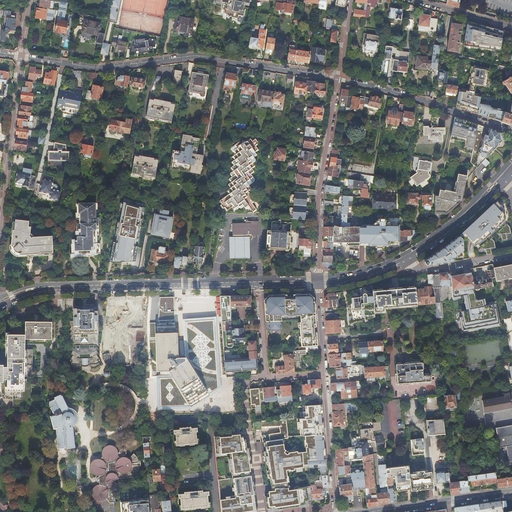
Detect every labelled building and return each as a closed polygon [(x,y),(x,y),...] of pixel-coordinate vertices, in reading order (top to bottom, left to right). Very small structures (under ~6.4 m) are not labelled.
[(49,8),(51,1),(47,0),(40,0),(40,7),(49,8)] [(121,0),(113,0),(108,22),(117,23),(121,0)] [(214,0),(214,1),(224,3),(225,3),(223,10),(223,11),(223,12),(224,12),(224,13),(224,14),(225,14),(229,17),(229,16),(230,16),(230,17),(236,18),(236,19),(236,20),(236,21),(237,21),(237,22),(238,22),(239,22),(240,22),(240,21),(241,21),(241,20),(241,19),(242,19),(244,10),(242,10),(243,5),(243,3),(249,4),(249,0),(214,0)] [(277,0),(275,10),(283,11),(292,13),(294,1),(285,0),(284,1),(284,2),(282,1),(277,0)] [(68,3),(59,2),(58,10),(66,12),(68,3)] [(55,10),(37,7),(36,17),(47,19),(47,20),(51,21),(51,20),(53,20),(55,10)] [(390,8),(389,18),(394,18),(394,19),(401,20),(402,9),(390,8)] [(354,9),(353,15),(365,17),(366,11),(354,9)] [(418,29),(428,30),(429,15),(420,14),(418,29)] [(2,29),(1,41),(5,41),(6,36),(6,33),(7,32),(8,32),(9,32),(9,31),(10,31),(10,30),(15,30),(16,18),(7,17),(6,29),(2,29)] [(177,17),(174,30),(191,33),(194,19),(177,17)] [(85,19),(82,32),(98,35),(101,23),(85,19)] [(57,20),(55,32),(61,33),(61,32),(66,33),(68,22),(57,20)] [(259,33),(257,47),(263,48),(266,30),(263,29),(264,25),(261,24),(259,33)] [(452,24),(447,50),(457,52),(462,25),(452,24)] [(112,35),(110,46),(116,47),(115,49),(125,51),(127,42),(121,41),(123,29),(120,29),(118,36),(112,35)] [(511,32),(503,30),(502,38),(511,40),(511,32)] [(251,32),(249,45),(257,47),(259,33),(251,32)] [(364,33),(363,45),(365,45),(364,50),(376,52),(379,36),(364,33)] [(268,34),(265,53),(269,53),(270,52),(273,52),(275,39),(269,38),(270,34),(268,34)] [(146,38),(134,39),(135,44),(141,44),(142,47),(134,48),(134,45),(132,46),(130,53),(136,54),(136,51),(138,51),(139,53),(148,52),(147,48),(149,48),(149,49),(149,50),(150,50),(152,50),(153,49),(153,48),(153,47),(153,46),(155,47),(155,44),(156,44),(156,41),(156,39),(149,38),(149,40),(146,39),(146,38)] [(108,45),(103,44),(99,63),(103,63),(105,55),(106,55),(108,45)] [(290,46),(287,60),(294,61),(296,50),(293,50),(294,46),(291,46),(290,46)] [(386,47),(384,58),(387,59),(389,59),(388,70),(393,71),(397,72),(397,71),(400,51),(396,50),(397,48),(389,47),(386,47)] [(314,48),(312,60),(319,61),(319,60),(323,60),(324,51),(320,50),(320,49),(314,48)] [(433,49),(432,56),(431,62),(430,66),(437,67),(438,58),(435,58),(436,53),(439,54),(440,50),(433,49)] [(296,50),(294,61),(294,66),(298,66),(298,62),(309,63),(310,55),(308,54),(309,52),(296,50)] [(409,52),(400,51),(397,71),(406,72),(408,61),(409,52)] [(426,66),(430,66),(431,62),(427,61),(428,58),(417,56),(416,67),(421,68),(420,69),(421,70),(424,71),(426,70),(426,66)] [(480,100),(481,96),(474,95),(474,93),(476,85),(487,87),(490,69),(474,65),(474,66),(472,73),(471,73),(470,77),(471,77),(470,84),(469,91),(466,90),(465,92),(458,91),(455,106),(477,114),(480,100)] [(506,67),(498,65),(497,73),(504,74),(506,67)] [(23,86),(22,92),(31,93),(33,81),(35,81),(36,76),(41,76),(42,71),(35,70),(36,68),(31,67),(29,80),(27,80),(26,86),(23,86)] [(241,67),(236,67),(235,74),(226,73),(223,89),(231,90),(231,87),(235,87),(237,74),(239,75),(241,67)] [(437,74),(437,77),(438,77),(438,79),(441,80),(441,82),(446,82),(447,72),(443,71),(443,68),(440,67),(438,74),(437,74)] [(0,82),(6,84),(13,85),(13,81),(7,80),(7,76),(8,76),(9,73),(8,73),(8,72),(0,70),(0,82)] [(46,73),(44,83),(54,85),(57,71),(56,70),(54,70),(52,71),(51,74),(46,73)] [(175,70),(175,75),(173,82),(180,84),(183,71),(176,70),(175,70)] [(191,84),(190,83),(187,98),(204,101),(205,92),(206,93),(209,75),(203,74),(202,72),(198,71),(197,73),(192,72),(191,81),(191,84)] [(115,83),(128,85),(130,77),(121,75),(120,76),(119,76),(118,77),(117,77),(115,83)] [(132,77),(130,86),(143,88),(145,79),(132,77)] [(511,79),(510,77),(502,82),(504,85),(505,84),(511,93),(511,92),(511,79)] [(311,78),(308,78),(306,91),(315,92),(316,83),(316,82),(311,81),(311,78)] [(295,82),(294,92),(305,94),(306,84),(303,83),(303,82),(296,81),(296,82),(295,82)] [(458,83),(447,81),(444,102),(448,104),(449,93),(456,94),(458,83)] [(251,94),(255,95),(256,86),(252,85),(242,83),(240,93),(251,95),(251,94)] [(315,92),(315,93),(324,94),(325,88),(323,88),(324,84),(316,83),(315,92)] [(103,87),(94,85),(92,91),(87,90),(86,98),(91,99),(91,97),(101,99),(103,87)] [(342,88),(340,102),(347,103),(348,96),(350,86),(346,85),(342,88)] [(273,93),(274,92),(263,90),(263,88),(261,87),(260,90),(260,89),(258,100),(263,101),(262,106),(271,107),(271,106),(272,100),(273,93)] [(60,90),(56,112),(78,116),(83,90),(75,88),(74,93),(60,90)] [(22,92),(21,97),(22,97),(24,98),(23,100),(32,102),(33,94),(31,93),(22,92)] [(272,100),(271,106),(277,106),(277,104),(281,105),(283,95),(279,94),(279,93),(274,92),(273,93),(272,100)] [(511,96),(500,94),(499,100),(498,105),(495,119),(511,125),(511,103),(511,111),(511,112),(511,113),(505,111),(507,102),(509,103),(511,96)] [(364,98),(363,104),(379,108),(381,99),(378,98),(378,96),(375,95),(374,97),(365,95),(364,98)] [(480,100),(477,114),(495,119),(498,99),(492,98),(492,97),(481,95),(481,96),(480,100)] [(346,108),(346,109),(350,110),(351,108),(358,109),(357,111),(362,112),(363,104),(364,98),(360,97),(360,98),(348,96),(347,103),(346,108)] [(149,100),(146,117),(171,122),(175,105),(171,104),(171,103),(154,99),(153,100),(149,100)] [(313,107),(312,117),(321,118),(322,112),(321,112),(321,108),(322,108),(323,105),(316,104),(316,107),(313,107)] [(20,108),(19,114),(28,115),(30,115),(31,107),(23,106),(22,108),(21,108),(20,108)] [(389,111),(387,122),(398,124),(400,113),(396,112),(397,110),(396,108),(394,108),(393,109),(392,111),(389,111)] [(403,111),(401,123),(402,123),(402,124),(406,125),(406,123),(412,124),(414,113),(403,111)] [(19,114),(18,125),(20,125),(19,127),(20,127),(22,127),(23,125),(28,126),(29,122),(27,121),(28,115),(19,114)] [(472,153),(478,124),(455,117),(450,138),(464,141),(462,150),(465,151),(464,152),(472,153)] [(111,120),(110,129),(115,130),(114,131),(118,132),(117,133),(120,134),(121,132),(124,133),(124,132),(129,133),(131,120),(126,119),(125,123),(111,120)] [(428,135),(428,139),(437,139),(437,142),(443,142),(443,134),(445,134),(445,128),(438,128),(438,125),(438,121),(431,120),(431,126),(434,127),(434,128),(429,128),(429,126),(423,126),(423,135),(428,135)] [(472,153),(469,165),(467,175),(466,179),(497,145),(496,144),(495,144),(496,141),(500,142),(501,141),(499,131),(478,124),(472,153)] [(304,136),(315,137),(315,133),(314,133),(315,127),(310,127),(306,126),(304,136)] [(17,128),(17,134),(18,134),(17,137),(27,138),(29,130),(17,128)] [(172,149),(169,168),(200,174),(203,155),(195,154),(198,139),(191,138),(191,136),(183,134),(179,151),(172,149)] [(229,193),(218,201),(221,204),(219,205),(222,208),(223,207),(226,210),(233,205),(236,209),(239,206),(241,208),(244,206),(246,209),(249,207),(253,212),(257,209),(252,203),(254,201),(251,198),(253,197),(248,191),(252,188),(249,185),(253,182),(250,179),(253,177),(251,174),(255,171),(252,168),(255,166),(253,162),(256,160),(254,157),(257,154),(256,152),(259,150),(256,145),(259,143),(255,138),(252,140),(250,138),(247,140),(246,139),(244,141),(242,139),(234,145),(236,148),(233,151),(235,154),(232,156),(234,159),(231,162),(233,165),(230,167),(233,171),(229,173),(232,176),(228,179),(231,182),(228,184),(230,187),(227,190),(229,193)] [(304,138),(303,147),(313,148),(314,139),(304,138)] [(16,141),(15,146),(16,146),(16,149),(26,150),(27,142),(16,141)] [(66,145),(58,143),(58,148),(62,149),(62,150),(58,150),(58,151),(54,150),(54,152),(49,151),(48,160),(54,160),(54,165),(62,165),(62,161),(69,161),(69,152),(66,152),(66,145)] [(82,144),(81,152),(92,155),(93,146),(82,144)] [(285,157),(286,150),(277,148),(277,152),(276,152),(275,159),(285,160),(285,157)] [(303,160),(311,161),(313,152),(307,152),(307,151),(302,150),(301,156),(304,156),(303,160)] [(134,156),(132,174),(155,178),(158,160),(154,160),(154,158),(139,156),(138,157),(134,156)] [(354,158),(354,159),(353,165),(370,167),(372,160),(354,158)] [(329,166),(328,175),(336,177),(338,177),(339,172),(340,167),(339,167),(340,159),(336,159),(335,165),(334,165),(334,167),(329,166)] [(298,172),(309,173),(311,162),(300,160),(299,165),(298,165),(297,168),(299,168),(298,172)] [(417,172),(410,177),(412,180),(413,179),(415,182),(414,182),(417,186),(421,183),(422,183),(426,180),(426,179),(430,176),(430,175),(429,173),(427,173),(428,171),(429,171),(430,170),(432,163),(431,162),(419,160),(418,169),(416,170),(417,172)] [(37,180),(37,177),(36,177),(31,176),(32,170),(24,169),(23,175),(17,174),(17,178),(16,184),(15,187),(28,189),(28,187),(29,189),(33,189),(34,189),(35,189),(37,180)] [(352,173),(351,179),(373,182),(374,176),(352,173)] [(441,181),(438,195),(435,195),(435,222),(449,211),(452,209),(464,197),(463,197),(466,179),(467,175),(458,173),(457,180),(458,180),(457,184),(441,181)] [(297,178),(296,182),(308,184),(309,175),(299,174),(298,178),(297,178)] [(345,185),(362,188),(362,183),(364,184),(364,181),(350,179),(346,178),(345,178),(345,180),(346,180),(345,185)] [(54,182),(42,179),(41,185),(40,192),(51,194),(50,199),(59,201),(61,192),(58,191),(52,190),(53,184),(54,182)] [(362,188),(361,189),(360,197),(368,198),(369,189),(366,188),(367,187),(370,187),(370,182),(364,181),(364,184),(362,183),(362,188)] [(315,190),(300,187),(300,192),(293,191),(293,194),(293,202),(292,218),(305,219),(306,214),(306,210),(307,200),(307,197),(307,193),(312,194),(315,194),(315,190)] [(407,192),(407,203),(412,203),(412,204),(418,204),(418,199),(420,199),(420,194),(418,194),(418,192),(407,192)] [(375,197),(376,197),(376,198),(378,199),(387,200),(387,207),(395,207),(395,202),(397,202),(397,195),(384,195),(384,193),(375,193),(375,197)] [(422,195),(422,206),(423,206),(423,209),(431,209),(431,206),(432,206),(432,200),(431,200),(431,195),(430,195),(422,195)] [(491,238),(496,233),(506,223),(511,219),(507,198),(500,197),(491,206),(484,213),(481,216),(477,220),(475,222),(463,231),(459,235),(463,240),(468,240),(474,246),(477,243),(481,247),(491,238)] [(145,204),(125,198),(115,263),(134,262),(145,204)] [(378,199),(376,198),(376,200),(373,200),(373,208),(381,207),(381,206),(384,206),(384,207),(387,207),(387,200),(378,199)] [(71,254),(92,253),(100,253),(99,243),(97,243),(97,234),(99,234),(99,217),(97,218),(96,202),(79,203),(80,212),(76,213),(76,219),(79,219),(79,224),(77,223),(77,244),(71,244),(71,254)] [(159,214),(154,213),(151,231),(156,232),(155,235),(164,237),(164,234),(169,235),(173,216),(168,215),(169,211),(160,209),(159,214)] [(351,211),(351,215),(351,220),(359,220),(359,211),(351,211)] [(333,235),(333,241),(333,243),(333,245),(338,245),(339,245),(340,244),(341,244),(341,243),(342,243),(342,242),(342,241),(344,241),(346,241),(346,242),(347,243),(347,244),(348,244),(350,245),(357,245),(357,244),(359,244),(359,226),(359,220),(351,220),(351,215),(347,214),(347,216),(341,216),(332,215),(332,226),(333,226),(333,235)] [(402,219),(402,216),(388,216),(388,225),(375,225),(373,226),(363,226),(363,233),(363,245),(376,245),(384,245),(389,245),(389,242),(399,242),(399,235),(399,225),(402,224),(402,219)] [(388,225),(388,216),(385,216),(385,221),(377,221),(377,225),(373,225),(373,226),(375,225),(388,225)] [(10,244),(10,245),(10,247),(10,249),(11,252),(12,253),(13,254),(16,256),(19,256),(26,256),(28,256),(28,257),(29,257),(30,257),(31,256),(33,255),(50,255),(51,254),(51,253),(51,252),(53,252),(52,235),(33,236),(33,235),(32,234),(31,233),(30,233),(31,226),(29,226),(29,221),(16,219),(16,221),(14,221),(13,222),(11,236),(12,237),(11,244),(10,244)] [(267,230),(266,248),(267,248),(270,248),(270,249),(274,249),(274,247),(277,247),(277,244),(280,244),(279,247),(282,247),(281,249),(286,250),(286,249),(288,249),(290,249),(290,242),(290,239),(291,222),(281,222),(281,220),(278,220),(278,222),(272,221),(271,230),(267,230)] [(245,221),(245,223),(232,223),(232,235),(232,237),(232,239),(250,239),(252,237),(252,235),(258,234),(258,221),(245,221)] [(501,238),(506,237),(506,234),(511,233),(509,227),(506,223),(496,233),(501,238)] [(406,224),(402,224),(399,225),(399,235),(399,242),(399,245),(401,245),(407,241),(418,234),(416,230),(411,230),(406,226),(406,224)] [(324,226),(323,235),(333,235),(333,226),(332,226),(324,226)] [(463,240),(459,235),(455,239),(450,243),(445,246),(439,251),(433,254),(428,258),(425,260),(424,261),(424,262),(424,263),(424,264),(425,264),(426,265),(427,265),(449,263),(453,262),(453,261),(453,260),(453,259),(453,258),(463,251),(463,241),(463,240)] [(232,237),(229,237),(230,259),(251,258),(250,239),(232,239),(232,237)] [(299,238),(299,247),(298,249),(303,250),(304,247),(311,248),(312,240),(299,238)] [(481,247),(486,253),(491,252),(491,249),(495,248),(494,241),(491,238),(481,247)] [(152,249),(150,260),(156,261),(156,259),(166,261),(168,249),(165,248),(165,246),(160,245),(158,246),(157,250),(152,249)] [(193,254),(193,260),(198,261),(198,262),(202,263),(204,247),(194,246),(193,254)] [(323,262),(333,262),(333,249),(323,249),(323,262)] [(182,255),(175,254),(172,272),(178,272),(180,263),(186,264),(192,265),(192,263),(193,260),(193,254),(189,253),(188,255),(182,254),(182,255)] [(472,282),(473,288),(493,285),(491,277),(494,276),(493,269),(493,268),(492,264),(486,265),(488,277),(481,278),(481,276),(476,277),(477,281),(472,282)] [(511,264),(493,268),(493,269),(495,280),(511,277),(511,264)] [(465,269),(460,270),(460,276),(462,291),(462,295),(466,294),(466,289),(473,288),(472,282),(472,279),(466,280),(465,269)] [(433,282),(434,296),(435,303),(441,302),(440,287),(441,287),(441,288),(451,287),(450,278),(450,272),(432,275),(433,282)] [(450,278),(451,287),(452,292),(457,292),(462,291),(460,276),(450,278)] [(415,289),(417,305),(435,303),(434,296),(432,296),(431,286),(425,287),(425,288),(415,289)] [(350,322),(374,316),(374,312),(373,293),(372,293),(369,294),(368,290),(364,287),(350,291),(350,292),(348,294),(348,295),(347,295),(347,300),(348,301),(349,303),(348,304),(348,306),(349,307),(349,309),(348,310),(348,313),(349,313),(350,315),(349,316),(349,323),(350,322)] [(415,287),(372,291),(373,293),(374,312),(384,311),(384,308),(417,305),(415,289),(415,287)] [(324,298),(325,307),(335,307),(334,293),(328,294),(324,298)] [(316,327),(314,298),(309,294),(293,294),(293,297),(286,297),(286,294),(269,295),(264,300),(266,330),(269,330),(281,330),(281,316),(288,315),(293,315),(301,315),(301,322),(300,322),(302,346),(305,346),(317,345),(317,332),(314,333),(314,327),(316,327)] [(230,298),(230,306),(230,309),(235,309),(235,306),(250,306),(250,295),(230,296),(230,298)] [(230,296),(220,296),(222,322),(231,320),(230,309),(230,306),(230,298),(230,296)] [(133,298),(133,313),(133,316),(141,316),(141,313),(143,313),(142,297),(133,298)] [(174,312),(174,297),(159,297),(159,306),(159,308),(160,309),(162,311),(164,312),(174,312)] [(127,298),(124,298),(124,313),(133,313),(133,298),(127,298)] [(72,343),(70,346),(72,347),(72,348),(70,350),(72,351),(72,352),(70,355),(72,355),(72,356),(70,359),(72,360),(72,361),(69,366),(75,369),(80,369),(79,369),(80,368),(80,367),(80,366),(81,365),(82,366),(83,366),(84,366),(86,366),(87,366),(88,366),(88,365),(89,365),(89,366),(90,367),(90,368),(90,369),(95,369),(100,365),(97,360),(97,359),(99,358),(97,356),(97,355),(99,354),(97,351),(97,350),(98,349),(97,347),(97,346),(98,345),(98,340),(96,340),(96,339),(96,336),(98,336),(98,328),(96,325),(98,324),(98,320),(98,317),(97,306),(95,306),(88,306),(88,309),(81,309),(81,307),(73,307),(74,321),(70,321),(70,325),(71,326),(71,327),(70,329),(71,330),(71,331),(70,333),(72,335),(71,336),(70,338),(70,341),(72,343)] [(503,318),(506,333),(511,360),(511,327),(510,317),(503,318)] [(186,341),(183,341),(183,356),(186,361),(189,366),(207,396),(219,388),(218,378),(214,319),(185,322),(186,341)] [(335,320),(326,321),(327,333),(340,332),(340,329),(345,328),(344,320),(335,320)] [(160,321),(160,322),(156,322),(157,371),(159,371),(169,371),(173,376),(191,405),(207,396),(189,366),(186,361),(183,356),(183,341),(179,341),(179,358),(175,358),(174,322),(172,322),(172,321),(170,321),(170,322),(167,322),(167,321),(160,321)] [(0,393),(1,395),(2,397),(3,399),(12,400),(13,405),(45,405),(45,394),(47,395),(48,342),(52,342),(52,324),(26,324),(25,337),(8,337),(8,346),(1,346),(1,348),(0,350),(0,351),(0,393)] [(228,347),(231,347),(233,345),(232,342),(238,342),(238,341),(244,341),(244,334),(243,334),(243,329),(242,329),(235,329),(228,329),(228,330),(226,330),(226,335),(226,346),(228,347)] [(106,338),(105,337),(103,354),(105,354),(109,354),(109,353),(110,353),(111,353),(111,346),(110,346),(110,345),(110,342),(109,342),(110,340),(106,339),(106,338)] [(255,370),(258,368),(255,340),(248,341),(248,342),(247,342),(249,357),(225,359),(226,372),(255,370)] [(382,341),(367,342),(368,351),(382,350),(382,341)] [(359,353),(368,352),(368,351),(367,342),(359,343),(359,353)] [(337,344),(327,344),(328,354),(338,353),(338,346),(337,344)] [(302,346),(292,347),(292,349),(293,354),(283,355),(284,366),(276,366),(276,374),(295,372),(294,361),(300,361),(300,354),(306,353),(306,352),(305,346),(302,346)] [(134,357),(137,357),(136,347),(130,348),(117,352),(116,352),(118,360),(124,358),(126,359),(130,358),(131,356),(134,356),(134,357)] [(328,354),(329,362),(329,367),(352,365),(352,362),(351,353),(343,353),(338,353),(328,354)] [(421,362),(396,364),(397,383),(430,381),(430,374),(422,375),(421,362)] [(375,376),(374,367),(374,363),(360,364),(361,374),(365,374),(366,382),(375,382),(375,376)] [(360,365),(347,366),(347,369),(342,369),(342,368),(337,368),(337,378),(348,378),(361,377),(360,365)] [(388,366),(374,367),(375,376),(385,375),(385,380),(390,379),(388,366)] [(173,376),(169,371),(159,371),(159,378),(158,378),(160,407),(190,406),(191,405),(173,376)] [(320,379),(307,380),(307,384),(305,384),(305,383),(303,383),(304,384),(301,384),(302,394),(311,393),(311,388),(321,387),(320,379)] [(360,383),(360,381),(343,383),(344,388),(341,388),(341,399),(363,397),(362,385),(360,383)] [(343,382),(330,383),(331,394),(337,394),(337,389),(341,388),(344,388),(343,383),(343,382)] [(280,390),(277,390),(277,396),(287,395),(287,401),(288,401),(292,401),(292,395),(291,386),(280,387),(280,390)] [(273,387),(263,388),(263,398),(264,401),(264,404),(264,402),(274,401),(274,400),(276,400),(275,397),(274,397),(274,396),(273,387)] [(260,401),(259,388),(249,389),(251,409),(255,408),(255,410),(260,410),(260,401)] [(505,396),(482,400),(484,413),(511,407),(511,391),(504,393),(505,396)] [(58,448),(61,448),(63,448),(64,447),(67,447),(67,448),(75,447),(73,428),(74,427),(76,426),(77,424),(78,423),(78,421),(78,419),(78,417),(78,415),(77,414),(77,412),(76,411),(74,409),(73,408),(71,407),(70,407),(68,406),(66,406),(62,396),(61,395),(55,397),(54,400),(50,401),(50,405),(54,415),(50,416),(54,429),(56,428),(58,448)] [(449,395),(444,395),(445,409),(456,408),(455,395),(449,395)] [(442,410),(440,397),(424,397),(425,410),(442,410)] [(389,433),(387,401),(380,401),(381,422),(382,433),(389,433)] [(358,410),(358,403),(344,404),(345,411),(358,410)] [(344,404),(332,405),(332,411),(334,426),(343,426),(343,421),(346,421),(345,416),(345,411),(344,404)] [(309,408),(310,417),(323,416),(322,406),(309,408)] [(323,416),(310,417),(306,417),(306,421),(308,421),(308,425),(314,425),(314,423),(323,422),(323,420),(323,416)] [(293,418),(286,419),(287,430),(306,429),(305,417),(293,418)] [(279,419),(266,420),(261,421),(261,427),(266,427),(279,426),(280,432),(269,434),(270,440),(283,439),(288,438),(288,437),(287,430),(286,419),(279,419)] [(442,419),(426,420),(427,431),(427,435),(444,434),(442,419)] [(361,447),(362,455),(369,455),(369,454),(367,439),(372,439),(372,440),(376,440),(377,449),(383,448),(382,433),(381,422),(373,423),(373,428),(360,429),(360,435),(360,437),(361,442),(361,447)] [(511,424),(496,428),(501,452),(503,452),(506,451),(508,461),(511,460),(511,424)] [(179,429),(173,430),(174,434),(175,434),(176,443),(197,441),(196,432),(198,431),(197,427),(191,428),(191,426),(179,428),(179,429)] [(306,429),(287,430),(288,437),(305,435),(324,433),(324,427),(306,429)] [(270,476),(271,484),(274,484),(275,490),(269,491),(269,496),(265,497),(266,508),(271,507),(271,509),(275,509),(296,506),(299,506),(299,504),(304,504),(304,501),(312,501),(310,486),(293,488),(293,489),(288,490),(286,478),(287,478),(286,470),(290,469),(290,470),(303,469),(303,465),(309,465),(308,460),(326,458),(324,447),(323,448),(322,439),(325,439),(324,433),(305,435),(305,443),(306,443),(307,446),(306,446),(306,451),(297,452),(297,451),(288,452),(289,454),(286,454),(285,451),(284,449),(283,439),(270,440),(266,441),(266,446),(265,446),(266,454),(267,463),(268,463),(269,473),(268,474),(268,477),(270,476)] [(245,439),(240,439),(240,434),(214,436),(216,453),(230,452),(232,471),(231,471),(235,497),(220,499),(221,511),(251,511),(251,510),(256,509),(253,494),(255,494),(254,490),(253,490),(252,485),(253,485),(253,481),(251,481),(250,481),(249,471),(250,471),(248,455),(249,455),(248,452),(247,452),(245,439)] [(351,435),(352,446),(352,450),(348,450),(349,458),(362,456),(362,455),(361,447),(361,442),(360,437),(360,435),(356,436),(356,434),(351,435)] [(422,438),(410,440),(412,454),(424,453),(422,438)] [(110,511),(110,506),(109,502),(114,502),(115,502),(114,484),(114,482),(115,480),(116,479),(118,478),(129,477),(131,476),(133,475),(135,474),(136,472),(138,471),(139,469),(139,466),(140,464),(140,463),(139,462),(139,460),(138,458),(137,456),(136,454),(135,453),(130,458),(128,457),(127,456),(125,456),(124,456),(123,456),(122,456),(120,457),(118,455),(119,454),(119,453),(119,452),(118,450),(118,449),(117,448),(116,446),(115,445),(113,445),(111,444),(109,444),(108,444),(106,445),(105,446),(104,447),(103,448),(102,450),(102,452),(102,453),(102,455),(100,458),(99,458),(97,458),(96,458),(94,459),(93,460),(92,460),(91,462),(90,463),(90,464),(90,466),(90,467),(90,469),(90,470),(91,471),(92,472),(93,473),(95,474),(96,474),(97,475),(99,475),(99,477),(98,477),(97,477),(97,478),(97,479),(97,480),(97,481),(98,482),(99,482),(99,484),(98,484),(97,485),(95,485),(94,486),(93,488),(92,489),(92,490),(92,492),(92,493),(92,495),(93,496),(94,498),(95,499),(93,500),(95,502),(94,505),(97,506),(97,509),(100,509),(104,509),(103,511),(110,511)] [(348,450),(348,448),(335,449),(336,469),(337,474),(351,473),(350,470),(350,467),(349,459),(349,458),(348,450)] [(363,466),(363,469),(364,473),(365,488),(370,487),(376,487),(373,454),(369,454),(369,455),(362,455),(362,456),(362,458),(363,466)] [(321,472),(321,475),(328,475),(326,458),(308,460),(309,465),(310,476),(312,476),(312,474),(313,473),(312,467),(318,466),(318,469),(320,469),(320,472),(321,472)] [(379,478),(379,487),(384,487),(384,484),(387,483),(386,475),(386,467),(385,464),(384,464),(378,464),(379,478)] [(160,480),(159,465),(152,465),(152,469),(153,480),(160,480)] [(494,472),(485,473),(486,483),(487,489),(491,488),(490,483),(496,482),(496,478),(495,471),(498,471),(497,465),(493,466),(494,472)] [(395,476),(396,487),(410,486),(409,480),(409,476),(409,474),(408,466),(386,467),(386,475),(392,475),(392,476),(395,476)] [(448,474),(447,467),(444,468),(444,467),(435,467),(435,471),(434,471),(436,483),(446,482),(449,481),(448,478),(448,474)] [(363,469),(350,470),(351,473),(352,482),(352,489),(357,489),(355,474),(364,473),(363,469)] [(409,474),(409,476),(409,480),(410,486),(410,489),(433,487),(431,472),(424,472),(424,471),(415,471),(415,473),(409,474)] [(351,473),(337,474),(337,480),(345,479),(346,484),(338,485),(340,496),(349,495),(349,500),(352,499),(353,499),(353,495),(352,489),(352,482),(351,473)] [(355,474),(357,489),(365,488),(364,473),(355,474)] [(476,474),(477,484),(486,483),(485,473),(476,474)] [(467,475),(468,476),(469,485),(477,484),(476,474),(467,475)] [(316,485),(310,486),(312,501),(321,500),(320,493),(322,493),(322,494),(325,494),(325,493),(326,493),(326,488),(329,488),(328,479),(328,475),(321,475),(322,483),(316,484),(316,485)] [(386,475),(387,483),(387,486),(388,490),(389,503),(396,502),(398,501),(396,490),(396,487),(395,476),(392,476),(392,475),(386,475)] [(511,475),(496,478),(496,482),(497,487),(511,485),(511,484),(511,475)] [(449,482),(450,494),(469,491),(469,485),(468,476),(465,476),(465,480),(449,482)] [(147,491),(146,481),(119,484),(121,511),(148,511),(148,505),(147,499),(130,500),(129,493),(147,491)] [(370,487),(365,488),(366,491),(367,506),(369,506),(377,504),(376,493),(376,487),(370,487)] [(380,492),(376,493),(377,504),(381,504),(389,503),(388,490),(385,491),(384,489),(380,489),(380,492)] [(185,493),(179,494),(180,498),(181,498),(182,508),(209,505),(208,495),(209,495),(209,491),(203,491),(203,490),(185,492),(185,493)] [(171,510),(170,500),(162,500),(163,511),(171,510)] [(479,505),(477,505),(478,511),(502,511),(502,508),(500,502),(489,504),(479,505)]
